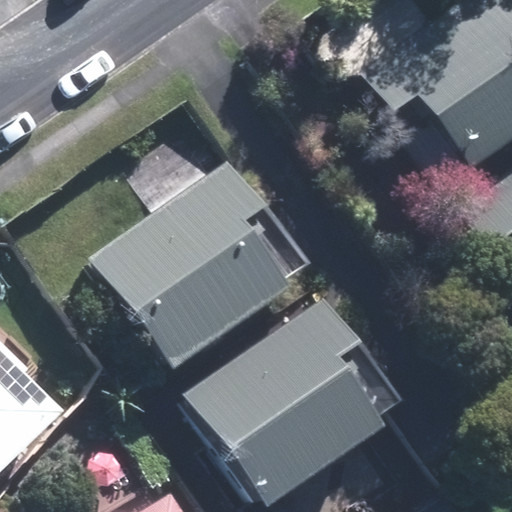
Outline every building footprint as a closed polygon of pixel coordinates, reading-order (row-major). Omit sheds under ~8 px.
[(511,19),(403,94),(461,177),(511,141),(511,19)] [(227,154),(82,258),(166,375),(278,294),(229,226),(262,202),(227,154)] [(497,234),(511,255),(511,169),(453,212),(478,247),(497,234)] [(317,294),(172,393),(253,511),(381,423),(332,351),(348,340),(317,294)] [(19,380),(29,370),(0,341),(0,469),(55,415),(19,380)] [(55,511),(105,511),(138,486),(114,456),(51,507),(55,511)] [(181,511),(165,488),(128,511),(181,511)] [(463,511),(449,491),(419,511),(463,511)]
